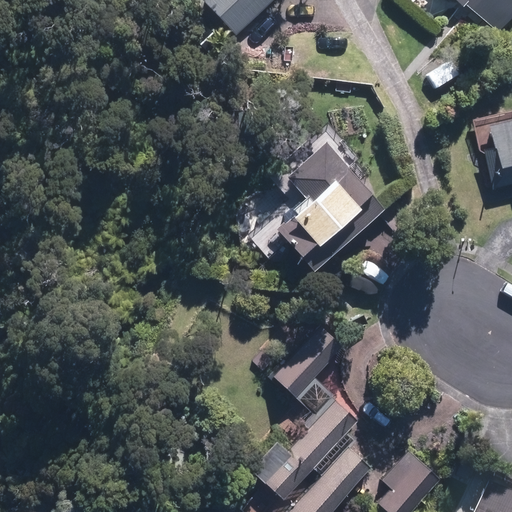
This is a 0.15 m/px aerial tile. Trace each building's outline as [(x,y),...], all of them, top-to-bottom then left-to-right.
[(197,0),(233,38),(271,0),(197,0)] [(511,0),(446,0),(459,10),(461,7),(494,36),(511,15),(511,0)] [(511,123),(483,130),(488,151),(479,154),(488,192),(511,186),(511,123)] [(378,213),(318,148),(279,184),(300,207),(266,238),(291,265),(294,262),(308,277),(378,213)] [(280,511),(321,511),(367,465),(346,444),(336,454),(328,446),(354,419),(328,395),(331,392),(311,374),(346,339),(323,317),(269,374),(308,412),(299,421),(304,426),(283,449),(273,438),(245,467),(277,499),(310,466),(317,474),(280,511)] [(385,511),(403,511),(437,476),(405,447),(377,477),(386,486),(373,500),(385,511)] [(511,511),(511,493),(486,480),(470,511),(511,511)]
